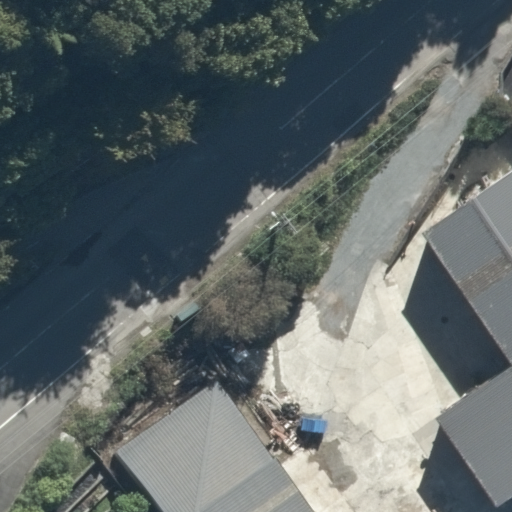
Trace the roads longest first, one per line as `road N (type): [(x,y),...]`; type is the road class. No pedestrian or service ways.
road 1 (residential): [(0,368),(250,148)]
road 2 (residential): [(0,255),(104,196),(250,148)]
road 3 (residential): [(250,148),(434,0)]
